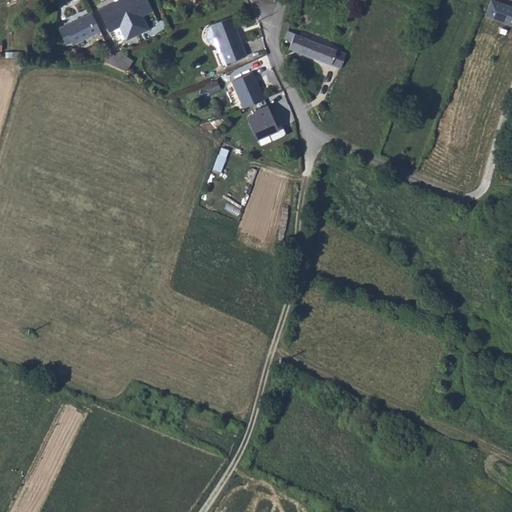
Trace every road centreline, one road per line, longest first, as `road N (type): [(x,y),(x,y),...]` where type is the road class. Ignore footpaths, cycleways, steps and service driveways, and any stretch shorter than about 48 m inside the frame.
road 1 (residential): [(315,142),(472,201),(484,189),(511,99)]
road 2 (unclassified): [(511,462),(283,356),(277,343)]
road 3 (unclassified): [(277,343),(315,142)]
road 4 (unclassified): [(277,343),(247,441),(206,511)]
road 5 (unclassified): [(315,142),(275,55),(284,0)]
